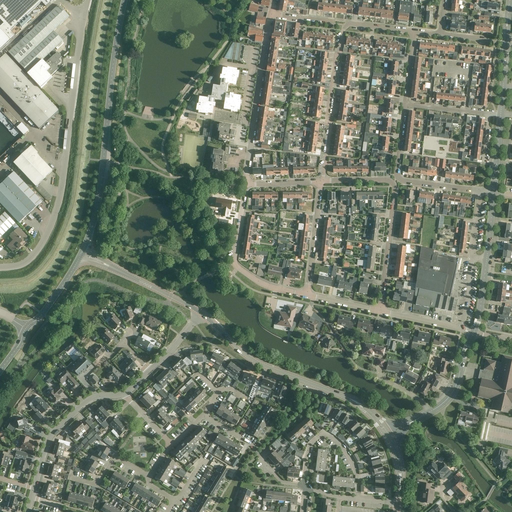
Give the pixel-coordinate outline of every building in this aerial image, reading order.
[(0,0),(0,19),(4,24),(2,25),(0,27),(0,28),(3,32),(10,39),(11,40),(15,36),(11,31),(42,2),(46,7),(51,3),(47,0),(68,0),(70,2),(72,0),(0,0)] [(409,13),(411,13),(412,6),(413,3),(400,1),(398,20),(399,20),(399,22),(407,23),(407,21),(408,21),(409,15),(409,13)] [(487,9),(491,10),(496,10),(497,4),(488,3),(488,2),(482,1),(481,6),(487,7),(487,9)] [(259,6),(250,4),(248,11),(257,13),(259,6)] [(451,12),(456,12),(458,12),(461,13),(462,10),(458,9),(459,5),(452,4),(451,12)] [(8,52),(12,56),(28,74),(63,41),(54,31),(69,16),(58,5),(8,52)] [(412,6),(411,13),(415,14),(415,15),(414,15),(413,22),(421,23),(421,16),(417,16),(418,12),(415,11),(416,7),(412,6)] [(450,29),(458,30),(458,23),(459,19),(460,15),(456,15),(452,15),(451,18),(456,18),(456,21),(451,21),(450,29)] [(249,25),(249,26),(256,28),(256,27),(260,27),(260,25),(265,25),(266,18),(257,17),(256,23),(250,22),(250,24),(249,26),(249,25)] [(273,31),(272,35),(284,36),(287,29),(286,22),(274,20),(273,31)] [(458,23),(458,30),(465,30),(466,22),(461,22),(461,23),(458,23)] [(292,23),(290,30),(290,37),(298,38),(299,27),(300,24),(292,23)] [(474,31),(482,32),(483,25),(475,24),(474,31)] [(483,25),(482,32),(491,33),(491,30),(493,30),(493,26),(491,26),(483,25)] [(247,28),(247,30),(247,31),(248,31),(247,36),(255,38),(255,41),(257,41),(262,42),(263,36),(263,35),(263,34),(264,32),(263,31),(256,28),(249,26),(249,27),(248,27),(248,28),(247,28)] [(233,43),(224,59),(241,61),(244,45),(233,43)] [(286,55),(288,56),(288,54),(286,53),(286,52),(278,51),(278,48),(270,47),(269,53),(286,55)] [(483,57),(482,61),(482,64),(485,64),(485,61),(485,57),(490,58),(490,51),(483,50),(482,57),(483,57)] [(320,58),(328,60),(329,53),(321,52),(321,53),(314,52),(314,54),(317,55),(321,55),(320,58)] [(28,74),(27,74),(41,89),(50,79),(49,78),(51,76),(59,69),(57,67),(61,63),(59,60),(62,57),(58,54),(57,53),(54,55),(45,64),(42,60),(28,74)] [(6,54),(0,59),(0,87),(40,129),(59,111),(6,54)] [(346,62),(361,64),(361,61),(354,60),(354,57),(347,56),(346,62)] [(268,59),(267,65),(285,67),(285,65),(276,63),(277,60),(268,59)] [(319,70),(326,72),(327,66),(319,64),(315,64),(312,64),(308,63),(307,65),(319,67),(319,70)] [(205,114),(205,115),(208,115),(208,114),(213,114),(214,107),(215,107),(215,103),(214,103),(215,100),(218,100),(218,101),(220,101),(225,101),(223,110),(231,111),(231,112),(237,113),(238,111),(240,111),(241,104),(242,101),(240,101),(241,96),(234,95),(234,94),(230,93),(230,95),(226,94),(226,91),(227,91),(228,89),(227,89),(228,84),(236,86),(237,78),(238,78),(239,72),(237,71),(237,69),(230,68),(227,67),(227,69),(223,68),(222,75),(220,75),(220,79),(221,79),(220,86),(213,85),(211,97),(208,96),(208,98),(199,97),(198,105),(197,104),(196,111),(198,111),(198,113),(205,114)] [(363,74),(352,72),(353,69),(345,68),(344,74),(359,76),(362,76),(363,74)] [(390,76),(392,76),(397,77),(398,70),(389,69),(389,71),(391,72),(390,76)] [(448,100),(455,101),(456,88),(457,88),(457,80),(454,80),(453,95),(449,95),(448,100)] [(480,82),(472,81),(471,81),(470,87),(475,88),(476,85),(483,86),(483,88),(481,88),(488,89),(489,84),(483,83),(480,82)] [(315,93),(323,94),(324,88),(309,86),(309,87),(308,86),(308,84),(302,83),(301,88),(314,90),(314,93),(315,93)] [(459,88),(457,88),(456,88),(455,101),(461,102),(461,101),(464,101),(465,97),(462,96),(458,96),(459,88)] [(350,92),(347,91),(342,91),(341,97),(359,99),(360,97),(349,95),(350,92)] [(348,104),(340,103),(339,109),(357,111),(357,109),(347,107),(348,104)] [(269,108),(261,107),(260,113),(274,115),(274,112),(268,111),(269,108)] [(320,118),(321,112),(306,110),(306,113),(313,114),(312,117),(320,118)] [(431,117),(430,121),(433,121),(433,122),(437,122),(437,126),(435,126),(435,129),(439,130),(439,126),(440,126),(440,125),(439,125),(440,117),(434,116),(434,117),(431,117)] [(311,125),(311,128),(318,130),(319,123),(304,122),(304,124),(311,125)] [(218,140),(223,141),(224,143),(226,141),(229,142),(230,136),(235,136),(236,132),(230,131),(231,126),(225,126),(224,123),(222,125),(219,125),(218,132),(220,133),(218,140)] [(258,130),(257,136),(273,138),(274,135),(265,134),(265,131),(258,130)] [(273,141),(273,138),(257,136),(256,141),(262,142),(262,145),(268,145),(268,141),(273,141)] [(388,145),(379,144),(377,144),(377,148),(381,148),(381,151),(387,152),(388,145)] [(19,152),(22,155),(14,163),(36,186),(53,171),(38,156),(39,155),(32,147),(31,148),(30,147),(30,148),(27,145),(19,152)] [(214,160),(213,165),(212,170),(217,170),(218,172),(221,171),(222,171),(224,162),(227,163),(228,158),(227,158),(227,155),(235,156),(235,153),(236,153),(236,150),(237,150),(237,147),(226,145),(225,152),(222,151),(220,149),(218,151),(214,150),(212,160),(214,160)] [(334,150),(333,156),(341,157),(351,158),(352,156),(345,155),(345,154),(341,154),(341,151),(334,150)] [(474,153),(471,153),(463,152),(462,155),(474,156),(474,159),(479,160),(480,154),(474,153)] [(293,174),(300,174),(300,168),(297,168),(296,160),(294,160),(294,154),(290,154),(290,158),(290,164),(290,165),(293,164),(293,168),(293,169),(293,174)] [(420,175),(427,176),(429,158),(426,158),(425,170),(421,169),(420,175)] [(429,158),(427,176),(433,176),(433,175),(436,176),(437,171),(433,171),(431,170),(431,168),(430,168),(432,158),(429,158)] [(280,163),(281,169),(281,175),(288,175),(288,168),(284,169),(284,159),(280,159),(280,163)] [(415,166),(415,163),(415,160),(413,160),(412,168),(408,167),(408,168),(405,167),(405,172),(408,172),(408,173),(414,174),(415,168),(415,166)] [(253,169),(253,175),(257,175),(258,176),(260,176),(260,175),(261,175),(261,168),(256,169),(257,163),(254,163),(253,169)] [(465,167),(465,170),(468,170),(468,167),(473,168),(472,173),(476,174),(477,165),(467,163),(466,167),(465,167)] [(445,178),(451,179),(452,171),(448,171),(448,173),(445,172),(442,172),(442,177),(445,177),(445,178)] [(3,183),(30,212),(42,202),(14,172),(3,183)] [(0,203),(19,223),(30,212),(3,183),(0,185),(0,203)] [(406,205),(412,206),(412,202),(412,199),(414,200),(414,196),(413,196),(413,192),(407,191),(406,199),(407,199),(406,205)] [(418,197),(417,202),(418,202),(417,204),(420,204),(421,203),(420,203),(421,198),(426,198),(427,193),(420,192),(419,197),(418,197)] [(302,193),(302,206),(302,210),(304,210),(304,206),(304,199),(308,199),(308,198),(311,198),(311,194),(308,194),(308,193),(302,193)] [(332,204),(336,204),(336,200),(335,200),(335,193),(328,193),(328,201),(330,201),(330,205),(328,205),(328,209),(328,214),(336,214),(336,209),(332,209),(332,204)] [(349,205),(349,200),(348,200),(348,193),(341,193),(341,200),(346,200),(346,205),(349,205)] [(383,193),(374,193),(374,207),(376,207),(376,203),(376,200),(383,200),(383,193)] [(426,198),(426,199),(426,203),(433,204),(434,199),(433,199),(434,194),(427,193),(426,198)] [(439,200),(439,202),(444,203),(444,205),(445,205),(445,208),(445,209),(445,211),(442,211),(442,215),(444,215),(446,216),(447,212),(449,196),(443,195),(442,196),(439,195),(439,200)] [(449,196),(447,212),(449,212),(450,209),(451,202),(454,202),(455,197),(449,196)] [(232,201),(217,199),(216,207),(223,209),(222,216),(228,217),(229,210),(230,210),(232,201)] [(5,213),(0,217),(0,237),(15,223),(5,213)] [(264,224),(260,224),(253,223),(254,219),(254,216),(250,215),(249,218),(248,218),(247,224),(260,226),(263,227),(264,224)] [(380,216),(373,215),(372,220),(365,220),(365,223),(379,225),(380,216)] [(325,221),(324,227),(337,229),(337,228),(343,229),(344,225),(340,225),(337,224),(337,226),(334,226),(335,225),(330,224),(331,221),(330,221),(331,218),(326,218),(326,221),(325,221)] [(462,231),(467,232),(468,226),(467,225),(468,222),(463,222),(463,225),(462,228),(458,227),(458,228),(455,228),(454,230),(458,231),(462,231)] [(21,231),(21,232),(18,229),(10,237),(14,240),(8,246),(13,252),(18,247),(19,248),(28,240),(27,241),(25,239),(27,237),(21,231)] [(324,233),(323,240),(339,242),(342,242),(342,239),(329,238),(329,234),(324,233)] [(459,250),(459,253),(463,254),(464,251),(465,251),(466,244),(453,243),(449,242),(449,246),(453,247),(453,245),(455,246),(460,246),(459,250)] [(322,246),(321,252),(327,253),(331,253),(334,254),(339,254),(339,251),(327,250),(328,247),(322,246)] [(419,289),(437,293),(450,296),(458,259),(433,252),(434,250),(421,247),(416,288),(419,289)] [(290,248),(289,251),(299,252),(299,256),(299,259),(303,259),(304,256),(305,257),(305,250),(293,249),(290,248)] [(256,251),(253,251),(249,250),(243,249),(242,256),(243,256),(243,259),(247,259),(248,256),(249,253),(256,254),(256,251)] [(511,251),(511,252),(503,251),(502,258),(505,258),(505,262),(509,262),(510,255),(511,255),(511,251)] [(287,260),(285,271),(289,272),(287,277),(292,279),(292,278),(299,279),(301,270),(290,268),(291,261),(287,260)] [(282,268),(269,266),(268,273),(280,276),(282,268)] [(338,288),(344,290),(346,283),(342,282),(343,278),(341,278),(341,276),(338,275),(336,281),(339,282),(338,288)] [(332,279),(319,276),(318,284),(330,287),(332,279)] [(346,283),(344,290),(351,291),(352,285),(356,285),(357,278),(353,278),(353,281),(350,280),(349,284),(346,283)] [(361,282),(360,288),(359,293),(366,294),(368,288),(367,288),(368,284),(372,285),(372,281),(364,279),(363,283),(361,282)] [(393,300),(399,301),(403,286),(396,285),(395,288),(399,289),(398,294),(394,293),(393,300)] [(403,286),(399,301),(406,303),(407,296),(404,295),(406,287),(403,286)] [(415,305),(422,306),(424,299),(417,297),(419,289),(416,288),(414,298),(417,299),(415,305)] [(424,299),(422,306),(429,308),(431,300),(435,301),(435,299),(436,294),(433,293),(432,295),(428,294),(427,299),(424,299)] [(434,308),(454,312),(457,299),(450,298),(450,296),(437,293),(434,308)] [(143,308),(137,305),(133,313),(139,315),(143,308)] [(496,322),(504,324),(505,316),(507,307),(504,306),(504,307),(502,316),(498,315),(497,319),(496,322)] [(126,308),(120,311),(119,312),(120,313),(122,317),(124,316),(126,322),(129,320),(129,321),(130,320),(132,319),(131,317),(134,315),(130,307),(126,308)] [(279,313),(278,318),(277,323),(283,324),(282,326),(291,327),(292,322),(290,322),(291,319),(294,317),(296,308),(288,307),(287,313),(284,313),(283,314),(279,313)] [(120,321),(117,318),(113,314),(110,317),(111,319),(108,323),(112,326),(115,330),(117,328),(118,328),(119,327),(118,327),(120,325),(118,323),(120,321)] [(303,316),(299,326),(297,328),(298,328),(299,326),(305,329),(306,328),(312,331),(311,332),(313,333),(316,326),(318,322),(311,318),(310,319),(303,316)] [(347,329),(352,330),(353,322),(349,322),(350,318),(339,316),(337,325),(348,327),(347,329)] [(144,324),(146,325),(157,330),(158,327),(159,328),(160,326),(159,325),(161,322),(150,317),(148,321),(146,320),(141,317),(138,323),(143,326),(144,324)] [(359,319),(358,324),(357,328),(368,330),(367,332),(372,333),(372,331),(373,326),(369,325),(370,322),(366,321),(364,321),(364,320),(359,319)] [(378,325),(377,330),(376,332),(387,335),(387,336),(390,337),(392,330),(389,329),(389,326),(385,325),(382,324),(382,326),(378,325)] [(410,333),(410,330),(401,328),(400,333),(397,332),(396,337),(395,339),(402,341),(403,341),(408,342),(410,333)] [(113,336),(110,332),(106,329),(103,332),(105,334),(101,337),(108,344),(111,342),(112,341),(113,340),(111,338),(113,336)] [(414,335),(413,340),(413,342),(417,343),(417,341),(428,343),(429,339),(430,335),(425,333),(425,334),(423,334),(423,333),(419,332),(418,336),(414,335)] [(152,338),(152,339),(141,333),(148,337),(146,341),(139,337),(135,345),(144,349),(146,345),(148,346),(150,343),(152,343),(154,339),(152,338)] [(326,336),(322,338),(320,340),(322,344),(324,343),(328,349),(330,347),(335,345),(332,340),(329,341),(328,339),(326,336)] [(440,337),(440,339),(434,338),(433,344),(439,345),(439,344),(449,346),(451,339),(440,337)] [(365,344),(364,350),(363,355),(369,356),(369,355),(373,355),(374,353),(383,355),(385,350),(385,348),(365,344)] [(91,353),(92,354),(97,359),(102,354),(103,354),(105,351),(99,345),(96,349),(94,350),(93,349),(91,351),(91,353)] [(206,363),(207,355),(203,355),(202,350),(196,351),(197,360),(198,363),(203,362),(206,363)] [(191,357),(186,358),(190,365),(192,364),(192,361),(197,360),(196,351),(190,352),(191,357)] [(212,357),(207,355),(206,363),(209,363),(214,365),(219,356),(214,353),(212,357)] [(127,357),(129,360),(121,368),(128,374),(132,370),(131,369),(133,368),(133,369),(137,365),(133,362),(135,360),(136,361),(136,360),(130,354),(127,357)] [(511,357),(503,355),(501,363),(499,362),(499,363),(496,362),(486,359),(483,371),(481,370),(479,379),(481,379),(479,387),(479,388),(477,397),(493,401),(491,410),(510,414),(511,405),(511,404),(511,357)] [(219,369),(221,370),(225,364),(222,363),(225,358),(219,356),(214,365),(214,366),(215,364),(220,366),(219,369)] [(90,365),(87,361),(82,357),(78,361),(79,362),(72,368),(79,376),(87,368),(87,369),(90,365)] [(190,365),(186,358),(182,361),(179,357),(175,362),(181,368),(185,364),(187,366),(190,365)] [(439,372),(442,372),(446,373),(449,363),(444,362),(445,359),(440,358),(439,358),(438,363),(437,367),(438,367),(437,367),(436,368),(436,369),(436,370),(436,371),(438,371),(439,372)] [(177,372),(181,368),(175,362),(170,366),(174,369),(172,371),(176,375),(177,376),(179,374),(177,372)] [(224,372),(229,375),(236,366),(231,362),(228,366),(225,364),(221,370),(224,372)] [(399,370),(403,370),(405,364),(400,363),(400,364),(397,364),(397,363),(393,362),(393,363),(388,362),(388,365),(386,370),(398,372),(399,370)] [(405,364),(403,370),(406,372),(403,377),(414,383),(416,379),(418,376),(407,370),(409,367),(405,364)] [(240,370),(236,366),(229,375),(230,373),(235,376),(233,379),(236,381),(240,375),(238,373),(240,370)] [(114,368),(112,370),(108,374),(109,374),(107,376),(111,380),(113,378),(117,382),(122,377),(114,368)] [(56,378),(59,380),(62,384),(66,380),(73,387),(72,388),(74,390),(79,385),(71,376),(65,369),(56,378)] [(173,378),(176,375),(172,371),(170,370),(168,372),(166,370),(161,375),(167,381),(169,379),(171,380),(173,378)] [(245,372),(243,377),(242,380),(246,382),(246,383),(246,384),(250,386),(251,385),(252,384),(253,385),(252,388),(256,389),(259,382),(256,380),(257,377),(252,375),(245,372)] [(167,381),(161,375),(156,380),(158,382),(156,384),(159,387),(161,389),(161,390),(164,387),(162,386),(167,381)] [(435,375),(430,384),(428,388),(429,389),(434,392),(441,379),(437,377),(435,375)] [(94,385),(99,381),(94,376),(90,380),(94,385)] [(262,383),(259,382),(256,389),(260,390),(261,388),(271,391),(274,384),(267,381),(267,380),(264,379),(262,383)] [(428,391),(429,389),(428,388),(430,384),(423,381),(421,385),(422,385),(419,392),(426,396),(429,392),(428,391)] [(275,391),(273,397),(278,399),(279,396),(283,398),(287,388),(280,385),(277,392),(275,391)] [(64,391),(59,387),(59,386),(54,391),(53,390),(47,396),(51,399),(54,403),(60,397),(58,395),(63,391),(63,392),(64,391)] [(199,390),(195,394),(201,400),(205,396),(204,394),(206,391),(202,388),(200,390),(199,390)] [(145,405),(152,398),(154,396),(150,392),(150,391),(148,389),(143,394),(145,396),(140,400),(145,405)] [(161,390),(158,392),(162,396),(165,399),(167,397),(164,393),(161,390)] [(201,400),(195,394),(191,397),(197,404),(201,400)] [(29,405),(37,413),(33,417),(34,417),(33,418),(36,421),(37,420),(38,421),(42,417),(40,415),(48,407),(45,404),(40,398),(39,398),(37,396),(33,400),(29,405)] [(191,397),(188,400),(186,397),(184,399),(193,408),(197,404),(191,397)] [(156,402),(152,398),(145,405),(149,409),(153,405),(155,407),(161,402),(159,400),(156,402)] [(171,400),(168,402),(171,405),(174,408),(177,405),(176,404),(171,399),(171,400)] [(183,401),(185,403),(183,406),(189,412),(193,408),(184,399),(183,401)] [(221,406),(216,413),(221,416),(226,409),(229,404),(227,403),(226,404),(225,405),(221,403),(220,406),(221,406)] [(318,411),(323,413),(327,415),(328,413),(330,415),(333,409),(330,407),(321,403),(318,411)] [(156,417),(160,421),(167,414),(163,410),(166,408),(164,405),(162,407),(158,410),(160,413),(156,417)] [(177,406),(174,409),(182,417),(185,415),(177,406)] [(267,406),(264,410),(272,415),(275,410),(267,406)] [(94,414),(98,417),(99,418),(106,411),(102,407),(94,414)] [(226,409),(221,416),(226,419),(231,412),(226,409)] [(337,410),(333,409),(330,415),(333,416),(332,417),(338,420),(338,421),(339,421),(341,417),(340,417),(342,413),(337,410)] [(264,410),(261,415),(269,420),(272,415),(264,410)] [(96,420),(100,424),(103,427),(108,422),(106,420),(110,416),(106,411),(99,418),(96,420)] [(231,412),(226,419),(231,422),(235,415),(231,412)] [(472,424),(477,425),(479,415),(474,414),(474,413),(468,412),(468,414),(466,413),(467,413),(461,412),(460,415),(459,415),(458,420),(464,421),(464,423),(472,425),(472,424)] [(340,417),(341,417),(339,421),(345,424),(347,425),(352,419),(349,417),(342,413),(340,417)] [(177,418),(174,416),(172,419),(167,414),(160,421),(165,426),(165,425),(167,427),(177,418)] [(235,415),(231,422),(236,425),(240,418),(235,415)] [(258,419),(266,424),(269,420),(261,415),(258,419)] [(15,423),(16,427),(20,429),(25,428),(25,429),(29,432),(30,431),(36,434),(38,430),(27,424),(26,420),(21,417),(17,419),(15,423)] [(313,424),(311,421),(308,417),(303,421),(309,427),(313,424)] [(108,422),(103,427),(105,429),(109,425),(113,429),(121,423),(116,418),(110,424),(108,422)] [(255,424),(263,429),(266,424),(258,419),(255,424)] [(80,421),(75,425),(81,432),(84,429),(86,431),(89,427),(85,422),(83,424),(80,421)] [(303,421),(299,425),(305,431),(309,427),(303,421)] [(354,433),(357,430),(356,429),(359,426),(355,421),(351,425),(349,427),(353,432),(353,433),(354,433)] [(121,423),(113,429),(117,434),(115,436),(117,438),(123,433),(121,431),(125,427),(121,423)] [(322,429),(321,428),(318,424),(317,423),(314,425),(320,432),(322,429)] [(255,424),(253,429),(260,433),(263,429),(255,424)] [(72,435),(75,438),(76,439),(80,436),(78,435),(81,432),(75,425),(71,430),(74,433),(72,435)] [(305,431),(299,425),(295,429),(301,435),(305,431)] [(359,426),(356,429),(357,430),(354,433),(359,438),(360,437),(361,439),(367,435),(365,432),(359,426)] [(196,430),(203,437),(207,433),(200,427),(196,430)] [(247,432),(250,434),(257,438),(260,433),(253,429),(252,429),(250,428),(247,432)] [(295,429),(291,432),(297,439),(301,435),(295,429)] [(192,434),(199,441),(203,437),(196,430),(192,434)] [(293,442),(297,439),(291,432),(287,436),(290,440),(293,442)] [(188,438),(195,444),(199,441),(192,434),(188,438)] [(214,442),(219,445),(224,437),(219,434),(214,442)] [(369,438),(367,435),(361,439),(363,441),(362,442),(365,447),(365,448),(366,449),(369,447),(369,445),(372,443),(369,438)] [(29,438),(25,436),(22,436),(19,447),(21,448),(21,449),(32,452),(35,444),(28,442),(29,438)] [(224,447),(229,440),(224,437),(219,445),(224,447)] [(185,442),(191,448),(195,444),(188,438),(185,442)] [(224,447),(228,450),(233,442),(229,440),(224,447)] [(56,442),(54,448),(64,451),(66,445),(69,446),(70,443),(63,441),(62,444),(56,442)] [(181,445),(187,452),(191,448),(185,442),(181,445)] [(232,455),(233,453),(238,445),(233,442),(228,450),(227,452),(232,455)] [(369,445),(369,447),(366,449),(369,454),(370,454),(371,456),(378,454),(376,450),(372,443),(369,445)] [(177,449),(183,456),(187,452),(181,445),(177,449)] [(243,448),(238,445),(233,453),(238,456),(243,448)] [(103,446),(101,449),(99,447),(98,449),(108,455),(111,450),(106,448),(103,446)] [(58,459),(63,460),(65,461),(66,458),(62,457),(64,451),(54,448),(53,454),(59,456),(58,459)] [(499,457),(498,458),(494,461),(497,464),(496,465),(502,471),(506,467),(505,466),(510,462),(506,459),(504,458),(505,454),(506,454),(507,450),(500,448),(498,456),(499,457)] [(93,453),(92,456),(98,460),(99,457),(105,460),(108,455),(98,449),(97,450),(97,451),(97,452),(99,453),(97,455),(93,453)] [(183,456),(177,449),(173,453),(179,460),(183,456)] [(2,454),(0,453),(0,464),(6,467),(9,458),(12,459),(14,454),(14,452),(8,450),(7,452),(3,451),(2,454)] [(18,470),(19,470),(19,471),(19,472),(19,473),(20,473),(21,473),(22,473),(23,472),(23,471),(27,472),(29,462),(25,461),(27,454),(22,452),(16,450),(14,458),(21,460),(18,470)] [(268,457),(272,461),(282,452),(281,451),(277,454),(275,451),(268,457)] [(284,454),(282,452),(272,461),(276,466),(280,462),(282,460),(280,458),(284,454)] [(379,457),(378,454),(371,456),(372,458),(371,459),(372,465),(372,466),(373,467),(377,465),(377,464),(381,463),(379,457)] [(91,459),(88,464),(96,469),(99,464),(96,462),(98,460),(92,456),(90,459),(91,459)] [(292,456),(286,461),(282,465),(284,467),(289,462),(294,463),(295,456),(292,456)] [(165,463),(173,468),(176,463),(168,458),(165,463)] [(433,462),(427,468),(438,479),(444,473),(447,477),(452,473),(442,463),(438,467),(433,462)] [(50,464),(48,469),(58,472),(59,469),(60,469),(61,467),(62,467),(63,464),(57,463),(56,466),(50,464)] [(162,468),(170,473),(172,470),(173,471),(174,471),(175,469),(173,468),(165,463),(162,468)] [(372,476),(376,475),(383,474),(383,471),(381,463),(377,464),(377,465),(373,467),(374,471),(372,471),(372,476)] [(93,474),(96,469),(88,464),(85,469),(84,468),(82,471),(88,475),(90,472),(93,474)] [(218,467),(217,469),(227,475),(230,471),(223,466),(221,469),(218,467)] [(159,473),(169,479),(170,478),(171,477),(168,476),(170,473),(162,468),(159,473)] [(56,478),(58,472),(48,469),(47,475),(53,477),(52,480),(58,482),(59,479),(56,478)] [(225,480),(227,475),(217,469),(216,471),(219,473),(217,475),(225,480)] [(114,482),(119,474),(115,472),(110,480),(114,482)] [(169,479),(159,473),(156,478),(164,483),(165,480),(168,481),(169,480),(169,479)] [(454,477),(458,482),(462,478),(458,473),(454,477)] [(119,474),(114,482),(118,484),(122,476),(119,474)] [(375,486),(380,486),(380,484),(384,484),(384,478),(383,474),(376,475),(377,478),(375,478),(375,484),(375,485),(375,486)] [(225,480),(217,475),(216,478),(213,476),(212,478),(222,484),(225,480)] [(122,476),(118,484),(121,486),(126,478),(122,476)] [(126,478),(121,486),(125,489),(130,481),(126,478)] [(219,488),(222,484),(212,478),(211,480),(213,481),(212,484),(219,488)] [(45,483),(43,489),(52,491),(54,486),(57,487),(57,484),(51,482),(51,485),(45,483)] [(454,487),(453,486),(447,493),(451,497),(455,492),(458,494),(457,495),(462,501),(466,497),(465,497),(468,494),(469,494),(463,488),(465,486),(463,484),(462,485),(459,482),(454,487)] [(136,483),(133,487),(131,490),(134,492),(132,495),(134,496),(140,486),(136,483)] [(421,498),(420,502),(422,503),(423,502),(427,503),(432,503),(432,496),(433,496),(434,491),(429,490),(430,484),(422,483),(421,490),(423,490),(422,497),(421,498)] [(217,493),(219,488),(212,484),(210,486),(208,485),(207,486),(217,493)] [(375,486),(375,487),(376,492),(384,492),(384,484),(380,484),(380,486),(375,486)] [(140,486),(134,496),(136,497),(138,494),(140,496),(145,489),(140,486)] [(214,497),(217,493),(207,486),(205,488),(208,490),(206,493),(214,497)] [(242,494),(249,497),(251,491),(244,488),(242,494)] [(51,497),(52,491),(43,489),(41,495),(47,496),(47,499),(53,501),(53,498),(51,497)] [(145,489),(140,496),(142,497),(141,500),(143,501),(149,491),(145,489)] [(149,501),(153,494),(149,491),(143,501),(145,502),(146,500),(149,501)] [(272,500),(273,492),(267,491),(266,492),(264,492),(263,501),(272,502),(272,500)] [(11,496),(10,502),(18,504),(19,498),(13,497),(14,494),(7,492),(6,495),(8,495),(11,496)] [(158,497),(153,494),(149,501),(151,503),(150,505),(151,507),(158,497)] [(242,494),(239,500),(247,503),(249,497),(242,494)] [(200,497),(199,499),(209,505),(212,501),(204,496),(203,499),(200,497)] [(158,497),(151,507),(153,508),(155,505),(158,507),(159,504),(162,499),(158,497)] [(206,509),(209,505),(199,499),(198,501),(200,503),(199,505),(206,509)] [(244,509),(247,503),(239,500),(237,506),(240,507),(244,509)] [(4,510),(5,510),(9,511),(10,508),(16,510),(18,504),(10,502),(8,508),(5,507),(4,510)] [(101,510),(104,511),(105,511),(110,504),(106,502),(101,510)]
